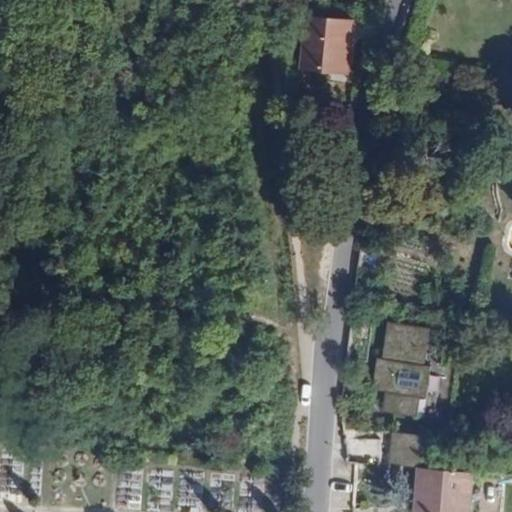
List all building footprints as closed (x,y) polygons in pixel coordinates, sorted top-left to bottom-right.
[(356,43),(358,24),(316,20),(309,70),(349,75),(352,43),(356,43)] [(390,94),(379,100),(377,105),(377,110),(390,118),(400,113),(400,100),(390,94)] [(378,395),(395,397),(393,416),(415,419),(418,400),(425,402),(430,369),(422,368),(427,333),(395,328),(393,341),(386,339),(382,363),(375,362),(373,378),(380,379),(378,395)] [(393,437),(391,467),(414,469),(420,469),(422,439),(393,437)] [(420,469),(414,469),(409,511),(465,511),(470,474),(458,473),(420,469)]
